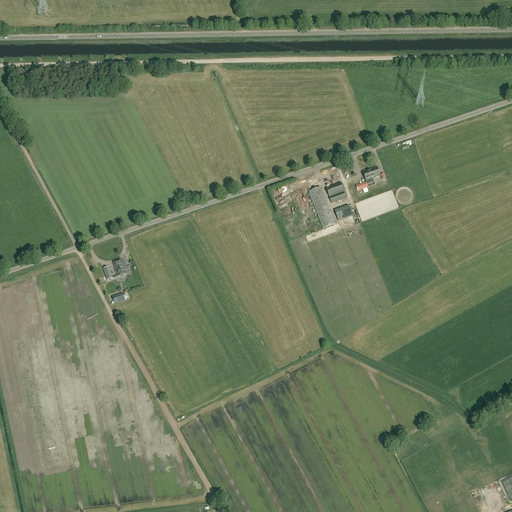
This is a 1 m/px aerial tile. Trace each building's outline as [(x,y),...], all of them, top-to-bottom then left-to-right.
[(363,173),(366,182),(367,185),(374,182),(373,179),(380,176),(377,168),(363,173)] [(346,198),(340,182),(340,183),(326,188),(332,204),(346,198)] [(357,191),(368,187),(367,185),(366,182),(356,186),(357,191)] [(329,209),(320,187),(308,192),(323,229),(336,224),(330,209),(329,209)] [(284,196),(286,201),(299,196),(297,191),(284,196)] [(293,200),(284,204),(286,209),(295,205),(293,200)] [(339,223),(353,218),(349,205),(334,211),(339,223)] [(115,271),(125,268),(125,266),(125,265),(124,261),(123,262),(122,260),(113,263),(115,271)] [(113,279),(112,279),(113,280),(119,278),(118,277),(120,276),(121,277),(123,277),(124,276),(124,275),(127,274),(126,271),(127,270),(126,269),(125,268),(115,271),(117,276),(112,278),(113,279)] [(114,304),(125,300),(122,293),(112,297),(114,304)]
